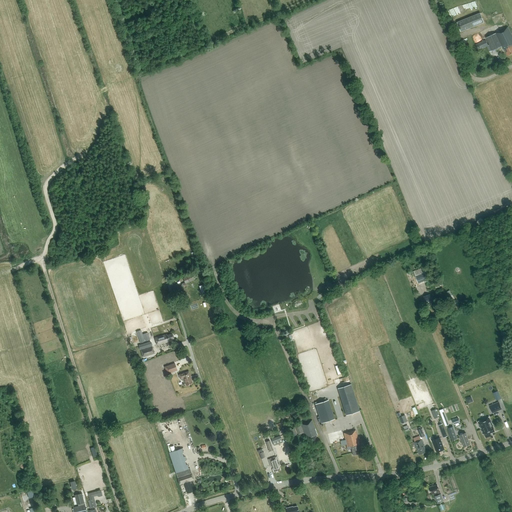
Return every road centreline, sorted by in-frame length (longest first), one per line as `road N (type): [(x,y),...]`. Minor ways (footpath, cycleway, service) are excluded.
road 1 (tertiary): [(185,511),(281,484),(404,472),(511,442)]
road 2 (track): [(121,511),(44,261)]
road 3 (track): [(482,452),(431,324)]
road 4 (track): [(511,66),(471,77),(435,0)]
